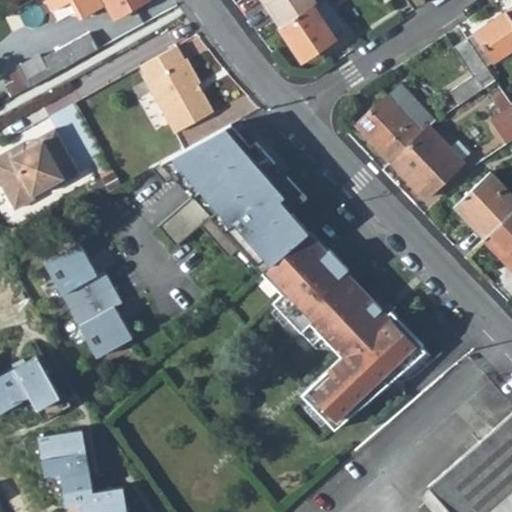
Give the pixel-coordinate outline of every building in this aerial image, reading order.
[(142,0),(52,0),(56,6),(66,0),(81,0),(91,17),(106,8),(111,18),(142,0)] [(311,4),(316,0),(261,0),(263,2),(266,1),(281,24),(311,4)] [(322,20),(333,13),(324,0),(316,0),(311,4),(322,20)] [(279,26),(301,59),(334,37),(322,20),(311,4),(281,24),(279,26)] [(511,5),(466,36),(486,64),(509,49),(511,46),(511,5)] [(49,72),(99,45),(90,30),(41,56),(49,72)] [(466,36),(451,46),(471,75),(448,91),(457,104),(495,78),(486,64),(466,36)] [(188,58),(178,41),(140,62),(150,80),(147,82),(176,128),(217,105),(205,86),(201,88),(198,82),(203,79),(190,56),(188,58)] [(41,56),(40,54),(25,62),(35,80),(49,72),(41,56)] [(354,123),(389,161),(421,132),(404,114),(414,105),(397,86),(387,96),(385,93),(377,101),(354,123)] [(506,143),(511,138),(511,103),(490,118),(506,143)] [(414,105),(404,114),(421,132),(428,125),(431,122),(414,104),(414,105)] [(80,166),(56,122),(24,140),(26,144),(14,151),(9,143),(0,148),(0,179),(13,203),(34,192),(33,190),(49,181),(56,180),(80,166)] [(260,271),(308,229),(279,196),(288,188),(269,166),(275,160),(256,140),(251,145),(231,123),(153,166),(152,166),(165,181),(175,173),(192,193),(158,223),(176,244),(201,222),(229,254),(239,246),(260,271)] [(389,161),(424,198),(465,159),(463,157),(469,151),(458,139),(449,147),(428,125),(421,132),(389,161)] [(511,197),(486,172),(451,207),(483,239),(511,209),(511,197)] [(511,209),(483,239),(511,268),(511,209)] [(328,249),(308,229),(260,271),(278,292),(270,301),(313,341),(321,332),(342,352),(305,391),(339,424),(429,344),(425,340),(427,338),(392,305),(390,307),(348,267),(350,265),(330,247),(328,249)] [(78,241),(43,260),(96,355),(131,336),(114,305),(121,301),(103,268),(96,272),(78,241)] [(36,355),(12,368),(29,397),(36,409),(59,396),(36,355)] [(0,412),(29,397),(12,368),(0,374),(0,412)] [(511,409),(425,485),(431,492),(511,420),(511,409)] [(511,511),(511,420),(431,492),(447,510),(444,511),(511,511)] [(82,429),(37,436),(43,474),(59,472),(63,497),(92,493),(82,429)] [(92,493),(63,497),(64,505),(79,502),(80,511),(126,511),(123,488),(92,493)]
